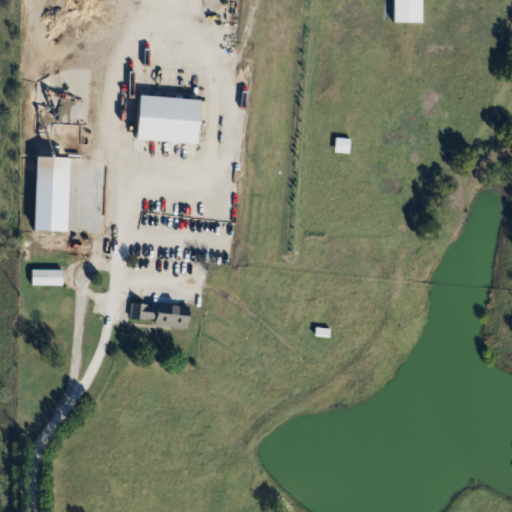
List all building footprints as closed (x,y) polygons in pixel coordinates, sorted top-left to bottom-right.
[(393,0),(394,22),(425,22),(425,0),(393,0)] [(352,138),(336,137),(336,152),(352,153),(352,138)] [(112,172),(160,176),(161,159),(114,155),(112,172)] [(142,214),(110,212),(108,242),(93,241),(92,255),(138,259),(142,214)] [(65,270),(31,270),(31,285),(65,285),(65,270)] [(147,297),(147,301),(132,301),(131,321),(191,325),(193,300),(147,297)] [(331,335),(331,327),(314,327),(314,335),(331,335)]
